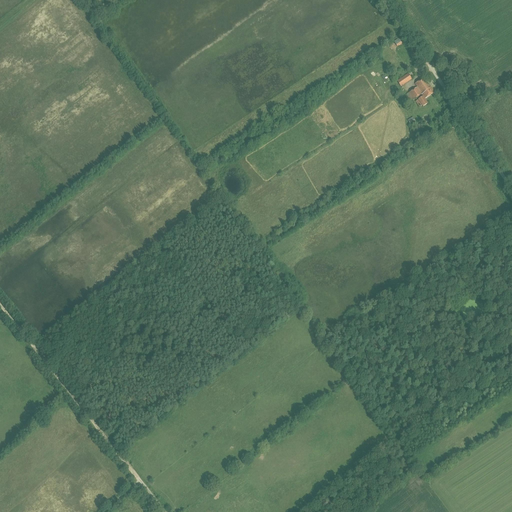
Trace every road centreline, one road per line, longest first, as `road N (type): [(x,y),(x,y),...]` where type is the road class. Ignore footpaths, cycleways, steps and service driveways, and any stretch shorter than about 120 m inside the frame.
road 1 (track): [(0,302),(140,480)]
road 2 (unclassified): [(511,188),(435,71)]
